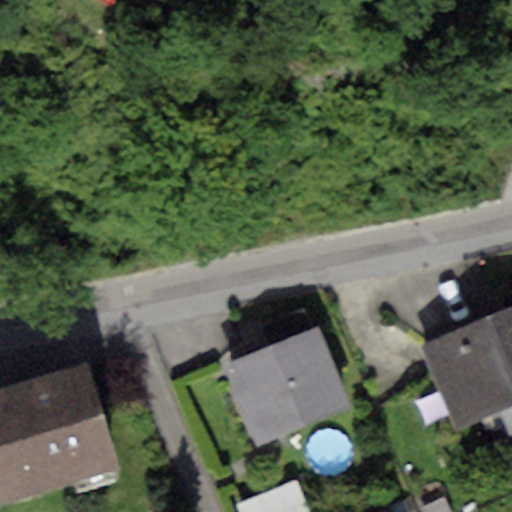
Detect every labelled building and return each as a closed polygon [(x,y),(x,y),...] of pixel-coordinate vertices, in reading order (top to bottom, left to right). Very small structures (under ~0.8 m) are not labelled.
[(511,312),(419,350),(450,426),(511,400),(511,312)] [(319,329),(226,366),(257,444),(350,407),(319,329)] [(84,363),(0,389),(0,501),(117,465),(84,363)] [(305,511),(294,483),(236,507),(237,511),(305,511)] [(449,511),(444,500),(424,508),(425,511),(449,511)]
